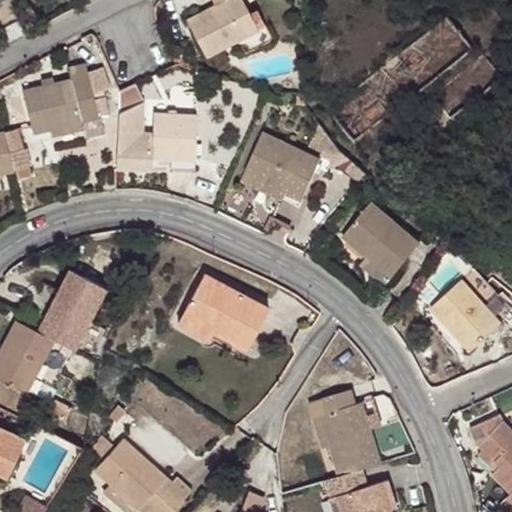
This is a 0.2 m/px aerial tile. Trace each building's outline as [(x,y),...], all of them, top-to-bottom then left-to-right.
[(263,22),(252,0),(208,0),(190,8),(207,46),(263,22)] [(98,107),(81,53),(63,59),(66,72),(19,89),(31,129),(98,107)] [(196,107),(155,102),(150,148),(191,152),(196,107)] [(267,130),(251,164),(310,192),(326,159),(267,130)] [(310,192),(251,164),(244,179),(302,208),(310,192)] [(424,241),(373,202),(347,236),(395,275),(424,241)] [(105,284),(70,265),(38,325),(73,344),(105,284)] [(272,301),(204,266),(185,300),(215,316),(211,325),(249,345),(272,301)] [(469,278),(506,325),(510,307),(480,269),(469,278)] [(506,325),(469,278),(436,305),(472,352),(506,325)] [(185,300),(177,317),(207,332),(211,325),(215,316),(185,300)] [(0,403),(25,416),(33,399),(23,394),(52,335),(14,317),(0,345),(8,347),(0,363),(0,403)] [(365,463),(382,458),(363,393),(358,395),(353,380),(327,388),(331,402),(323,404),(343,470),(365,463)] [(511,489),(511,421),(510,419),(505,407),(471,423),(482,444),(501,465),(495,472),(511,489)] [(0,471),(4,473),(23,433),(0,421),(0,471)] [(171,469),(131,432),(101,465),(144,503),(171,469)] [(365,463),(343,470),(324,476),(329,489),(339,485),(347,511),(397,511),(386,470),(370,476),(365,463)] [(172,511),(198,482),(183,470),(148,507),(152,511),(172,511)] [(347,511),(339,485),(329,489),(336,511),(347,511)] [(252,486),(242,511),(260,511),(268,492),(252,486)] [(27,494),(15,511),(38,511),(44,503),(27,494)]
